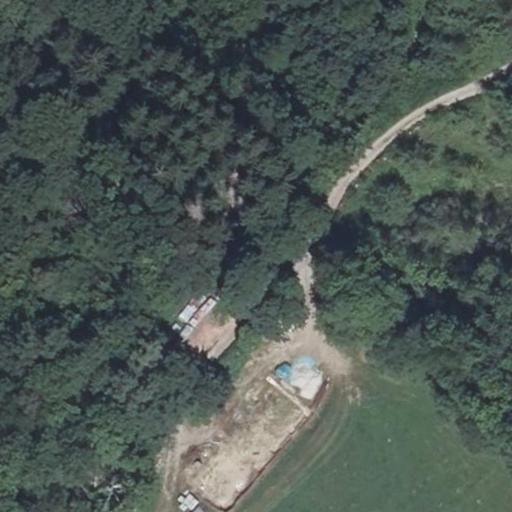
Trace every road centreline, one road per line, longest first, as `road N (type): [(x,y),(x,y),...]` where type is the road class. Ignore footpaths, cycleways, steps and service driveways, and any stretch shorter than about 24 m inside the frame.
road 1 (track): [(511,67),(451,95),(372,152),(334,195),(281,283),(76,511)]
road 2 (track): [(234,462),(280,412),(303,369),(309,247)]
